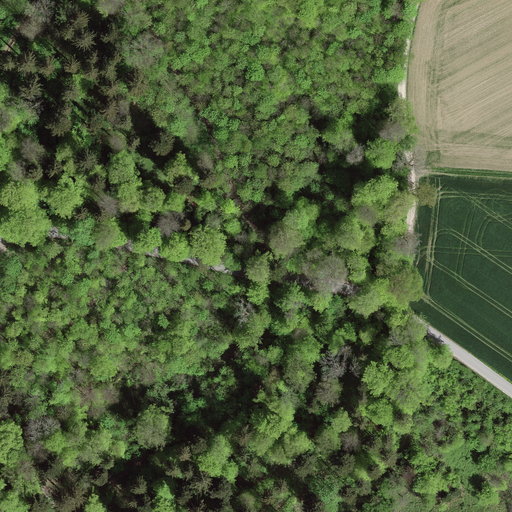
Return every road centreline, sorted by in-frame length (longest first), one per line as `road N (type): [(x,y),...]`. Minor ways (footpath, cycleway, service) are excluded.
road 1 (tertiary): [(511,385),(401,302),(357,281),(268,280),(76,236),(0,238)]
road 2 (track): [(393,299),(413,244),(400,75),(412,0)]
